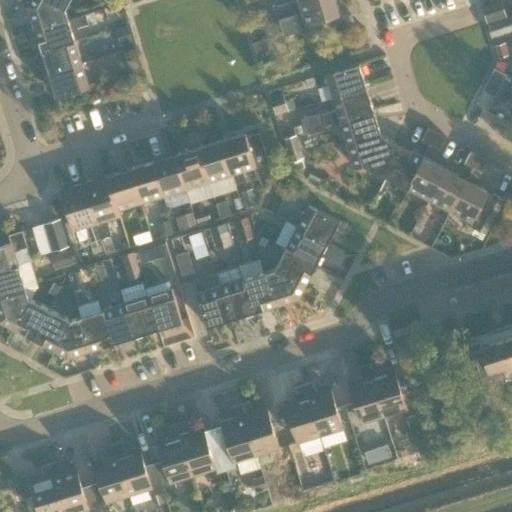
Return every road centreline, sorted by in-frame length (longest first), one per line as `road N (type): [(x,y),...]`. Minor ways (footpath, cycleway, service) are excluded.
road 1 (residential): [(0,431),(27,434),(328,340),(375,305),(511,259)]
road 2 (residential): [(511,159),(421,112),(393,37),(481,14)]
road 3 (residential): [(29,160),(158,118)]
